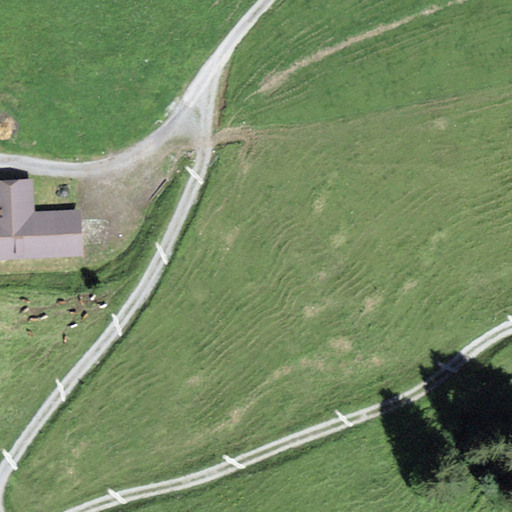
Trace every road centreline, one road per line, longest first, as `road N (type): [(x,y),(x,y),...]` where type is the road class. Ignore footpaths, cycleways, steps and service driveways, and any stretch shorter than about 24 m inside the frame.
road 1 (track): [(94,511),(419,389),(511,328)]
road 2 (track): [(202,91),(192,176),(131,299),(7,456),(0,483)]
road 3 (track): [(261,0),(179,126),(120,167),(0,169)]
